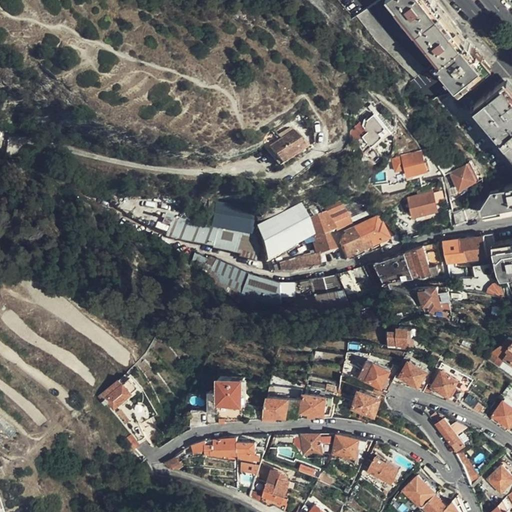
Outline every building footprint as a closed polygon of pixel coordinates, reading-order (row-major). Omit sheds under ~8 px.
[(367,12),(378,0),(321,0),(350,27),(356,22),(367,12)] [(389,0),(440,60),(466,38),(456,26),(435,0),(389,0)] [(367,12),(356,22),(375,44),(414,82),(425,73),(385,34),(367,12)] [(22,42),(23,34),(11,35),(12,43),(22,42)] [(478,52),(466,38),(440,60),(436,63),(460,91),(482,71),(484,58),(478,52)] [(474,105),(511,147),(511,90),(509,87),(496,85),(483,97),(511,130),(511,138),(480,100),(474,105)] [(405,89),(399,95),(411,105),(416,99),(405,89)] [(511,130),(483,97),(480,100),(511,138),(511,130)] [(411,105),(416,109),(425,106),(416,99),(411,105)] [(373,116),(369,122),(371,125),(363,129),(369,140),(383,132),(381,129),(387,125),(381,112),(373,116)] [(371,125),(369,122),(367,117),(353,123),(363,143),(369,140),(363,129),(371,125)] [(290,128),(281,133),(278,162),(302,147),(290,128)] [(278,162),(281,133),(264,144),(276,164),(278,162)] [(276,164),(264,144),(260,146),(272,166),(276,164)] [(427,161),(420,151),(401,156),(406,173),(415,171),(414,165),(427,161)] [(469,161),(452,170),(449,172),(458,189),(478,178),(469,161)] [(454,188),(447,173),(443,175),(444,178),(447,191),(454,188)] [(502,209),(503,210),(511,208),(511,184),(493,189),(481,203),(484,213),(502,209)] [(436,208),(432,192),(407,198),(412,215),(436,208)] [(367,199),(364,195),(359,196),(370,214),(376,211),(367,199)] [(336,229),(370,214),(359,196),(345,198),(326,207),(336,229)] [(314,247),(317,256),(334,252),(327,235),(334,230),(325,212),(307,220),(306,219),(302,204),(271,220),(257,227),(261,242),(266,262),(288,250),(301,242),(310,237),(313,247),(314,247)] [(454,223),(467,222),(463,209),(453,212),(454,223)] [(175,236),(199,242),(204,226),(173,214),(167,221),(177,229),(175,236)] [(338,243),(346,259),(349,258),(388,240),(381,225),(376,219),(345,233),(345,235),(340,238),(338,243)] [(204,226),(199,242),(213,246),(216,230),(204,226)] [(393,243),(401,243),(399,239),(392,230),(389,233),(393,243)] [(498,264),(493,241),(492,233),(471,237),(442,242),(446,264),(487,257),(488,266),(473,268),(475,280),(496,276),(494,264),(498,264)] [(511,237),(493,241),(498,264),(501,275),(501,279),(511,276),(511,237)] [(238,255),(256,260),(258,250),(257,247),(242,242),(238,255)] [(301,242),(288,250),(290,256),(307,251),(301,242)] [(429,268),(423,247),(405,253),(413,279),(420,279),(438,276),(436,266),(429,268)] [(406,275),(399,255),(376,263),(383,284),(406,275)] [(274,267),(274,271),(275,271),(277,271),(278,272),(279,272),(280,272),(282,272),(283,272),(284,272),(286,271),(287,271),(288,271),(289,271),(290,271),(291,271),(292,271),(293,271),(294,271),(295,270),(296,270),(297,270),(298,270),(299,270),(300,270),(301,270),(301,269),(302,269),(303,269),(320,266),(317,256),(294,261),(290,262),(274,267)] [(235,308),(248,275),(208,258),(204,266),(211,269),(205,278),(235,308)] [(358,294),(350,271),(338,275),(343,291),(345,297),(358,294)] [(280,287),(279,283),(251,276),(248,275),(235,308),(279,312),(279,308),(280,287)] [(343,291),(338,275),(293,283),(294,302),(343,291)] [(294,302),(293,283),(279,283),(280,287),(279,308),(287,308),(294,308),(294,302)] [(441,309),(438,286),(421,289),(421,291),(417,291),(419,299),(422,297),(424,307),(430,306),(430,311),(441,309)] [(349,309),(345,297),(343,291),(294,302),(294,308),(307,319),(316,318),(349,309)] [(390,348),(408,349),(410,345),(408,345),(408,336),(415,336),(416,328),(399,327),(399,332),(391,331),(390,348)] [(507,351),(511,344),(506,340),(491,354),(487,359),(498,368),(506,358),(509,352),(507,351)] [(381,388),(391,369),(367,358),(358,377),(381,388)] [(419,388),(429,370),(411,359),(401,377),(419,388)] [(448,397),(459,380),(442,370),(432,387),(448,397)] [(210,390),(208,423),(241,421),(243,377),(220,376),(219,390),(210,390)] [(118,380),(99,397),(105,404),(108,402),(114,408),(138,386),(130,377),(122,384),(118,380)] [(271,384),(269,392),(295,395),(296,387),(271,384)] [(375,416),(383,397),(360,389),(353,408),(375,416)] [(323,415),(325,403),(332,403),(334,394),(305,393),(300,412),(323,415)] [(301,397),(267,396),(262,415),(285,417),(288,405),(298,406),(301,397)] [(508,429),(511,424),(511,404),(506,400),(494,419),(508,429)] [(17,430),(0,415),(0,427),(11,437),(17,430)] [(464,443),(443,416),(437,423),(456,449),(464,443)] [(128,436),(135,447),(138,445),(137,442),(131,433),(128,436)] [(320,455),(320,433),(273,435),(269,447),(302,448),(302,455),(320,455)] [(367,439),(338,433),(333,453),(355,457),(358,445),(365,447),(367,439)] [(124,438),(132,449),(135,447),(128,436),(124,438)] [(213,451),(234,453),(236,441),(236,436),(232,436),(213,439),(213,451)] [(248,436),(249,440),(255,440),(255,443),(258,443),(258,447),(263,447),(263,439),(257,439),(257,436),(248,436)] [(206,438),(194,443),(193,449),(210,451),(212,438),(206,438)] [(236,441),(234,453),(243,452),(244,459),(257,458),(257,455),(256,455),(256,451),(255,451),(255,443),(255,440),(249,440),(236,441)] [(388,446),(376,441),(371,452),(376,455),(368,470),(391,483),(400,468),(381,458),(388,446)] [(164,462),(163,462),(167,467),(179,471),(183,466),(174,456),(173,456),(173,457),(172,457),(172,458),(171,458),(170,459),(169,459),(169,460),(168,460),(167,461),(166,461),(165,462),(164,462)] [(410,475),(420,464),(411,458),(402,467),(410,475)] [(254,471),(255,464),(238,462),(237,469),(254,471)] [(302,463),(300,470),(314,474),(316,467),(302,463)] [(509,495),(511,491),(511,473),(503,464),(488,478),(507,497),(509,495)] [(284,497),(289,481),(279,478),(282,471),(272,467),(262,496),(283,505),(286,498),(284,497)] [(420,506),(436,491),(419,475),(400,493),(412,503),(414,501),(420,506)] [(428,511),(442,511),(459,496),(459,495),(457,492),(446,503),(437,492),(422,506),(428,511)] [(458,511),(460,511),(454,500),(443,511),(458,511)]
